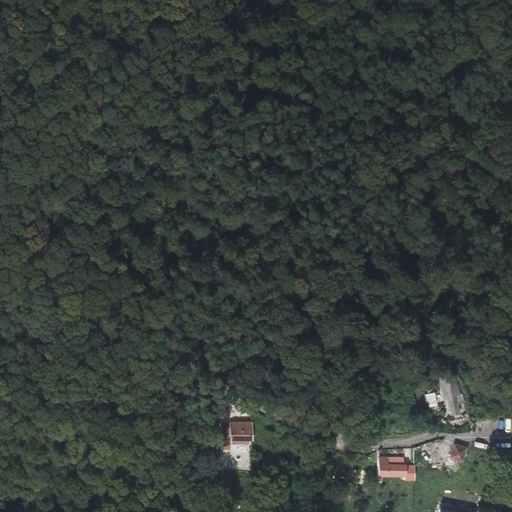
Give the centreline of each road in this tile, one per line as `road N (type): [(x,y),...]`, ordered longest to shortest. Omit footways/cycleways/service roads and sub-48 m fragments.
road 1 (residential): [(366,443),(309,431),(200,385)]
road 2 (residential): [(366,443),(511,442)]
